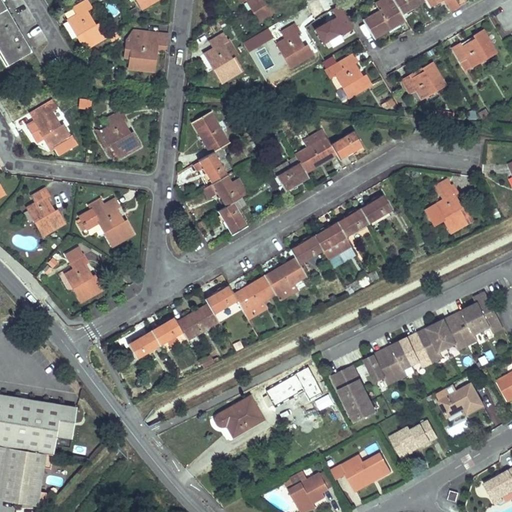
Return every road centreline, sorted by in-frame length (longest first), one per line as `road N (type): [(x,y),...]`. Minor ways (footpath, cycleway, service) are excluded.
road 1 (residential): [(166,288),(391,160),(473,162)]
road 2 (tertiary): [(66,346),(199,511)]
road 3 (residential): [(163,183),(185,0)]
road 4 (residential): [(163,183),(17,163),(0,137)]
road 5 (residential): [(511,430),(406,495)]
